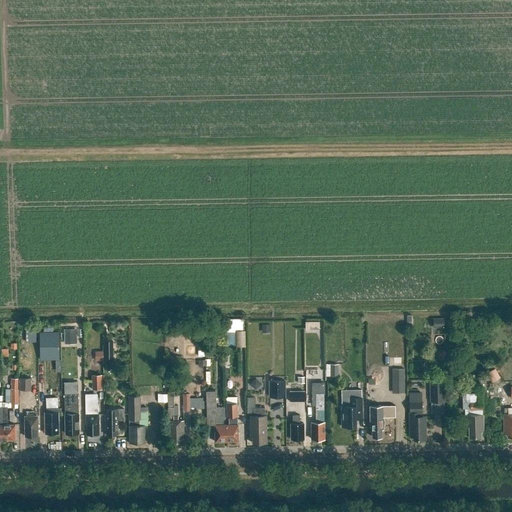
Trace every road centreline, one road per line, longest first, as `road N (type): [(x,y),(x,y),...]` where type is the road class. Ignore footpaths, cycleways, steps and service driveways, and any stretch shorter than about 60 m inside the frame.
road 1 (secondary): [(0,464),(511,455)]
road 2 (track): [(511,143),(0,147)]
